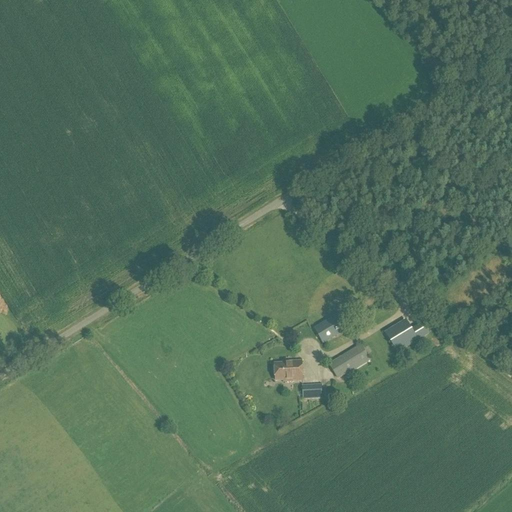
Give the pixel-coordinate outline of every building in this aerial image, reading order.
[(323,345),(348,330),(339,312),(312,327),(323,345)] [(411,330),(403,318),(382,331),(398,354),(419,340),(418,340),(429,334),(423,324),(411,330)] [(328,364),(337,380),(348,373),(348,374),(370,361),(360,345),(328,364)] [(302,381),(301,362),(282,363),(282,364),(274,365),(275,381),(283,380),(283,382),(302,381)] [(303,400),(321,398),(321,386),(302,387),(303,400)]
